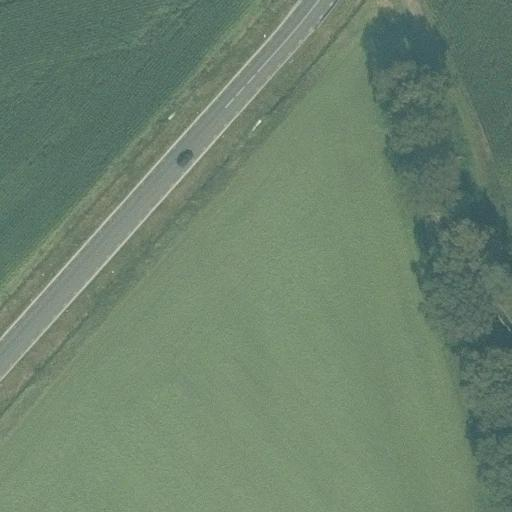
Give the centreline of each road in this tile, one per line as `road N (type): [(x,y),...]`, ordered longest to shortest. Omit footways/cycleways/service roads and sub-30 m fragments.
road 1 (secondary): [(0,358),(318,0)]
road 2 (track): [(511,366),(487,294),(458,129),(411,0)]
